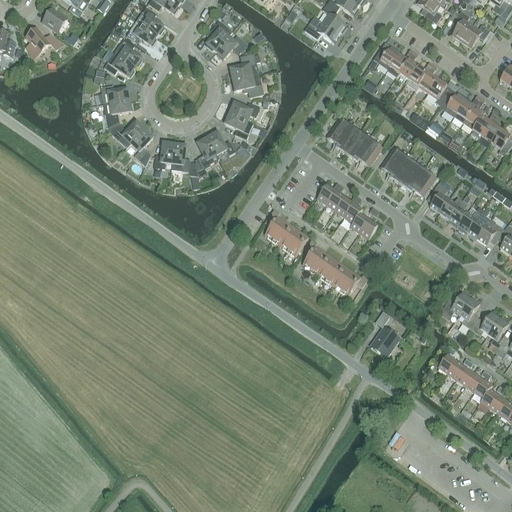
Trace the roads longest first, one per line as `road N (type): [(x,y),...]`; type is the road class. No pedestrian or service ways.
road 1 (unclassified): [(511,481),(211,267)]
road 2 (residential): [(511,293),(413,239),(394,213),(295,148)]
road 3 (unclassified): [(211,267),(0,115)]
road 4 (residential): [(178,50),(149,97),(158,122),(179,129),(207,112),(212,83),(199,66)]
road 5 (residential): [(295,148),(388,12)]
road 6 (residential): [(388,12),(511,108)]
road 7 (residential): [(211,267),(295,148)]
